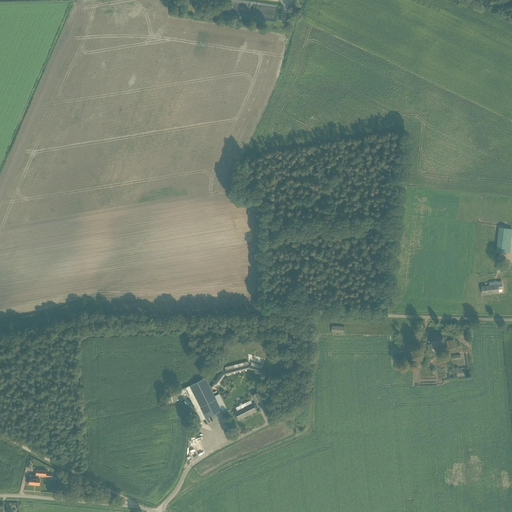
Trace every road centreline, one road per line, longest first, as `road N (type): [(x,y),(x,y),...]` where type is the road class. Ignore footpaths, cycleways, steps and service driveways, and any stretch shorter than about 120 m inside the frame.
road 1 (track): [(311,313),(116,320),(0,344)]
road 2 (track): [(311,313),(307,399),(191,463),(153,511)]
road 3 (unclassified): [(311,313),(511,320)]
road 4 (unclassified): [(138,507),(0,435)]
road 5 (unclassified): [(0,495),(138,507)]
